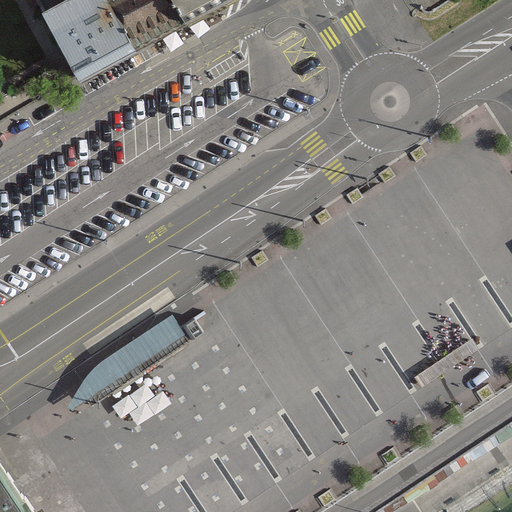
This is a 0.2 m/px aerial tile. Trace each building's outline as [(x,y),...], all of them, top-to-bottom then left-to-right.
[(35,0),(79,76),(135,46),(110,0),(35,0)] [(110,0),(135,46),(187,19),(176,0),(110,0)] [(176,0),(187,19),(222,0),(176,0)] [(447,180),(420,196),(440,233),(467,217),(447,180)] [(68,408),(70,411),(88,400),(92,407),(203,335),(194,322),(182,330),(172,316),(99,364),(86,377),(68,408)] [(396,511),(511,433),(511,425),(379,511),(396,511)] [(33,511),(0,461),(0,511),(33,511)]
